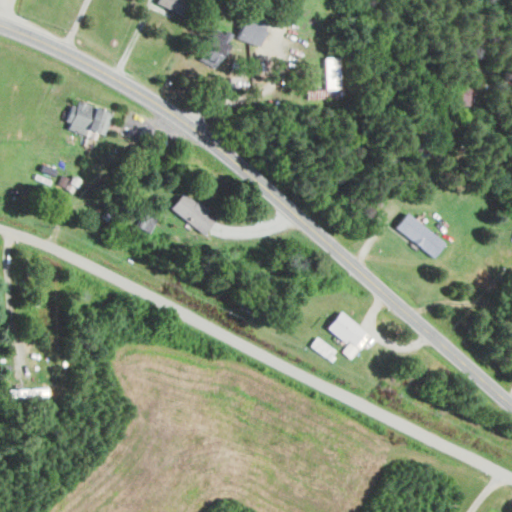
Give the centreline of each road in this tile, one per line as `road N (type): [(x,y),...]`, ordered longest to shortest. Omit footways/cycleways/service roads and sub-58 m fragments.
road 1 (primary): [(0,23),(169,110),(511,404)]
road 2 (residential): [(275,360),(0,231)]
road 3 (residential): [(511,479),(275,360)]
